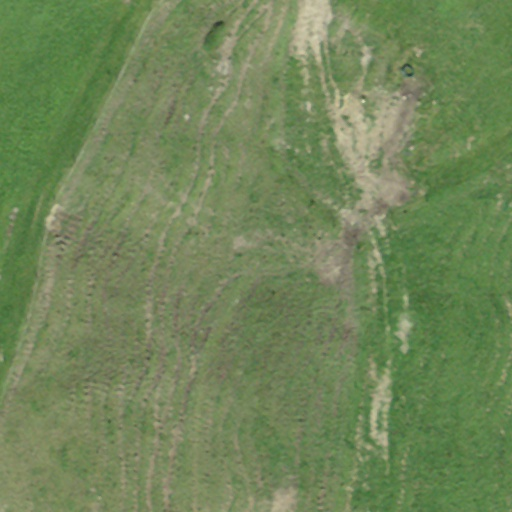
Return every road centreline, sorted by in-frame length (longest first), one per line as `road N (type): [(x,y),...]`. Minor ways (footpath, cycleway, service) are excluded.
road 1 (track): [(315,0),(314,57),(354,165),(363,219),(511,135)]
road 2 (track): [(0,349),(46,189),(140,0)]
road 3 (track): [(363,219),(381,258),(392,331),(374,511)]
